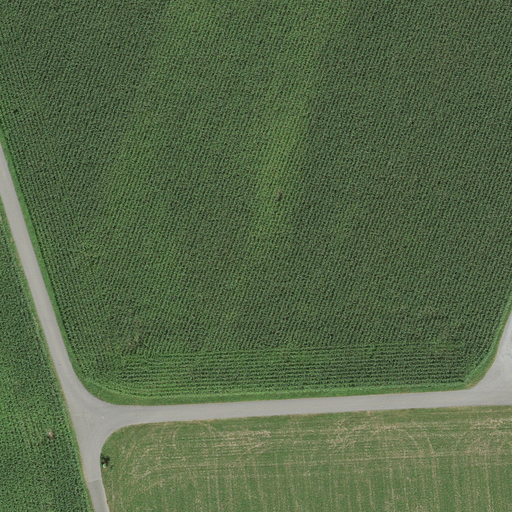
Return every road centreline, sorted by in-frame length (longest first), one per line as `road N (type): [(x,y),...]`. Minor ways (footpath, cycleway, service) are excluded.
road 1 (track): [(511,396),(83,419)]
road 2 (track): [(0,168),(83,419),(102,511)]
